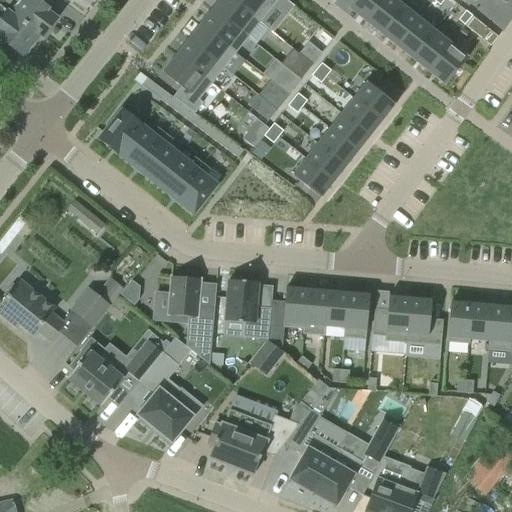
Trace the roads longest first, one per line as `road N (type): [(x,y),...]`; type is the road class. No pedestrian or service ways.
road 1 (residential): [(370,263),(198,251),(171,239),(40,128)]
road 2 (residential): [(370,263),(373,231),(458,110)]
road 3 (unclassified): [(40,128),(142,0)]
road 4 (residential): [(121,460),(62,425),(0,367)]
road 5 (residential): [(121,460),(263,511)]
road 6 (residential): [(511,280),(370,263)]
